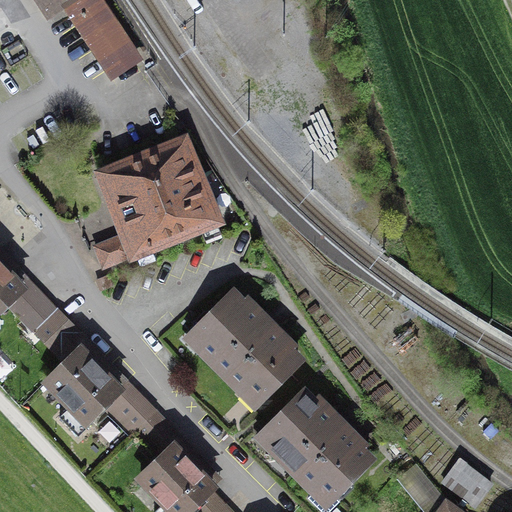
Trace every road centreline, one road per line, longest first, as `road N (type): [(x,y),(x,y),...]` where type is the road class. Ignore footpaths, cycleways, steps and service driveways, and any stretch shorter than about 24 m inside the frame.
road 1 (residential): [(271,511),(148,376),(86,294),(50,221),(0,159)]
road 2 (residential): [(0,124),(70,81),(17,0)]
